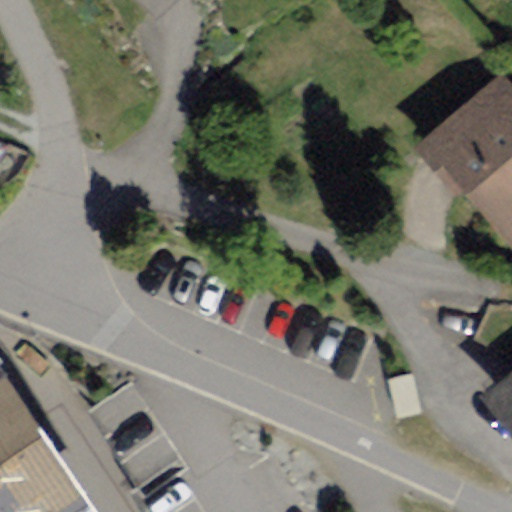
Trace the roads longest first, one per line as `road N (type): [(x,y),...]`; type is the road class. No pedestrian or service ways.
road 1 (residential): [(56,312),(483,511)]
road 2 (residential): [(56,312),(66,145),(10,0)]
road 3 (unknown): [(0,352),(35,391),(112,511)]
